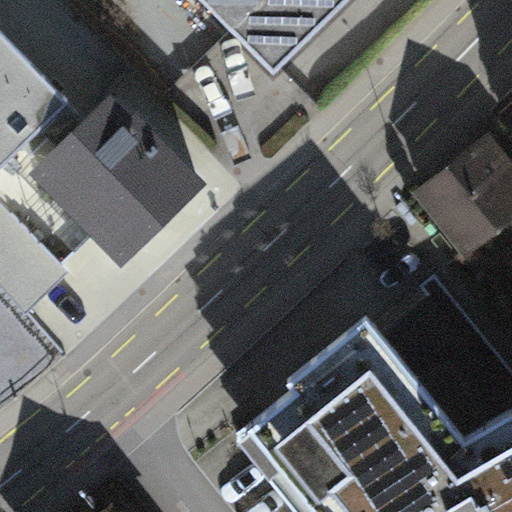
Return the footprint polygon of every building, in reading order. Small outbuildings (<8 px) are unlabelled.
[(196,0),(284,87),(371,0),(196,0)] [(0,162),(65,104),(0,31),(0,162)] [(123,286),(207,205),(119,114),(35,195),(123,286)] [(511,116),(496,130),(511,149),(511,116)] [(511,179),(492,154),(421,209),(473,275),(511,244),(511,179)] [(356,316),(234,434),(303,511),(511,511),(511,400),(460,433),(356,316)] [(122,511),(114,501),(99,511),(122,511)]
